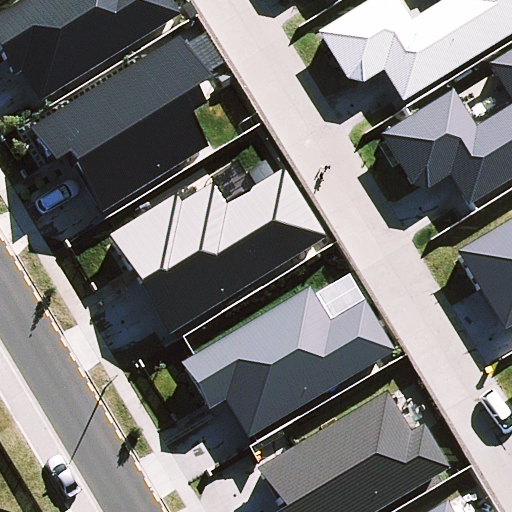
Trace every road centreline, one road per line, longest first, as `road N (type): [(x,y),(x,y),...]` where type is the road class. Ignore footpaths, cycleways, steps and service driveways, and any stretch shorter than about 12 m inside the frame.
road 1 (residential): [(226,0),(511,461)]
road 2 (residential): [(137,511),(0,275)]
